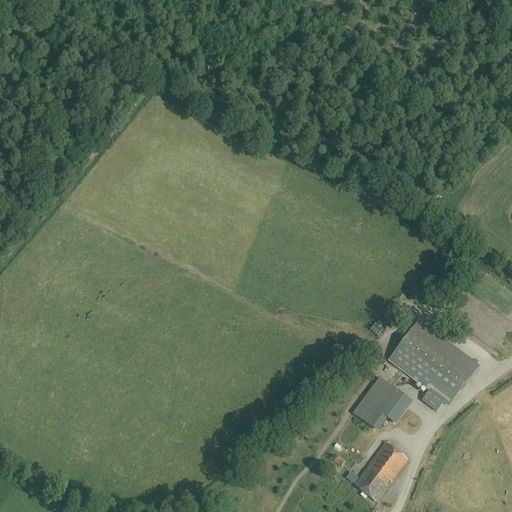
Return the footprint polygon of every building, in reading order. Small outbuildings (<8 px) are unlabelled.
[(417,323),(388,361),(428,392),(421,402),(435,413),(442,403),(448,407),(477,369),(417,323)] [(473,326),(475,333),(483,331),(481,323),(473,326)] [(385,383),(370,406),(398,425),(414,401),(385,383)] [(389,483),(406,461),(384,445),(368,466),(353,487),(358,491),(358,490),(369,499),(368,499),(373,503),(385,487),(383,486),(387,481),(389,483)] [(341,468),(345,462),(339,457),(334,463),(341,468)]
